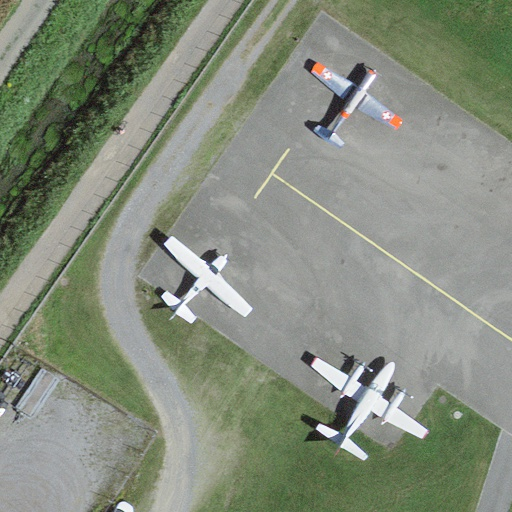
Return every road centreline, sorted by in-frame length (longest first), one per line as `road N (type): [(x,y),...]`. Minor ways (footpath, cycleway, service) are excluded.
road 1 (track): [(280,0),(123,234),(103,278),(110,315),(168,418),(178,469),(162,511)]
road 2 (track): [(0,343),(237,0)]
